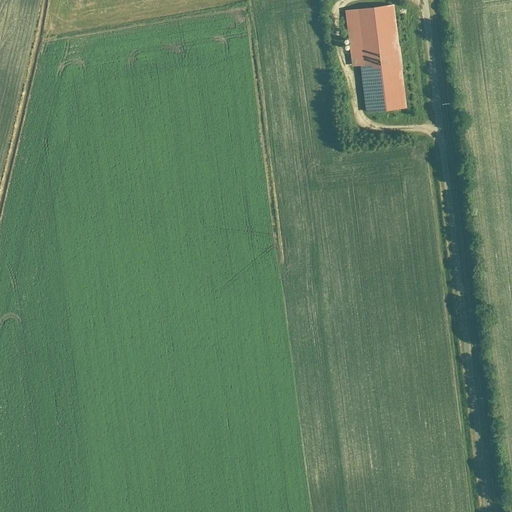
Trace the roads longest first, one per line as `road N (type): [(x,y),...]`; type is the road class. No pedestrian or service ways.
road 1 (unclassified): [(425,0),(489,511)]
road 2 (track): [(443,141),(428,131),(375,130),(359,121),(332,18),(345,0)]
